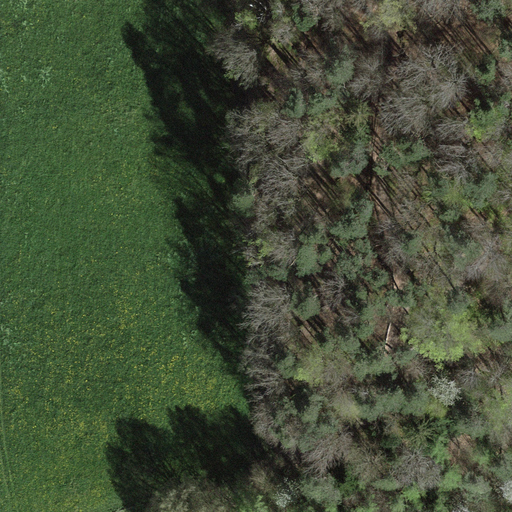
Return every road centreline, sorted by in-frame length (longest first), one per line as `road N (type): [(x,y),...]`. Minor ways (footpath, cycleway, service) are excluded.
road 1 (track): [(401,0),(394,367),(341,434),(290,459),(263,425)]
road 2 (track): [(239,0),(263,425)]
